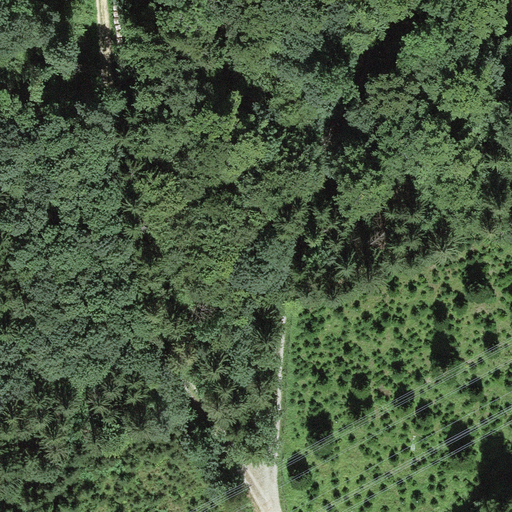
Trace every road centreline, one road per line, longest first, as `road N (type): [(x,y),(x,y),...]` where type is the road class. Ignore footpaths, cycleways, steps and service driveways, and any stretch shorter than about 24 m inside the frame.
road 1 (track): [(267,511),(153,317),(110,128),(102,0)]
road 2 (track): [(270,511),(276,307),(310,176),(364,59),(374,0)]
